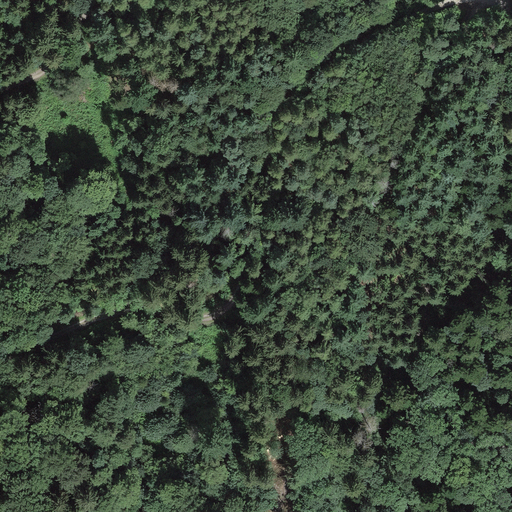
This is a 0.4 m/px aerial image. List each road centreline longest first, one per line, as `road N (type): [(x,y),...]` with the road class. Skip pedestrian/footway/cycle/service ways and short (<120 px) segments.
road 1 (track): [(0,345),(134,309),(224,314),(260,215),(270,122),(282,97),(373,36),(470,0)]
road 2 (track): [(294,511),(327,319),(474,0)]
road 3 (track): [(511,55),(450,198),(427,286),(416,400),(431,429),(459,443),(511,451)]
road 4 (track): [(93,0),(52,69),(0,86)]
